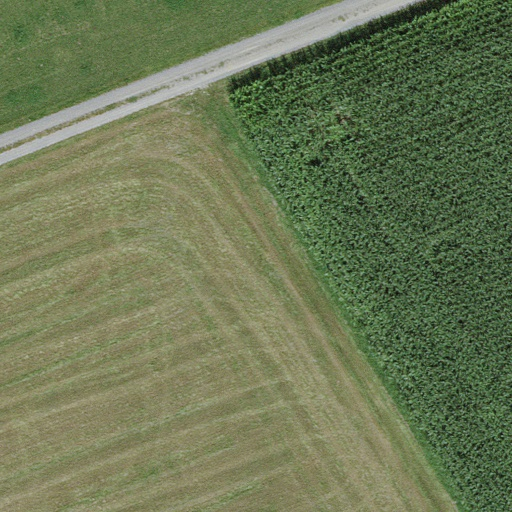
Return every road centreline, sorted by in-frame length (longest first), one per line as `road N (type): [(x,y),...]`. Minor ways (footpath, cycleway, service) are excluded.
road 1 (track): [(458,511),(190,66)]
road 2 (track): [(359,0),(0,141)]
